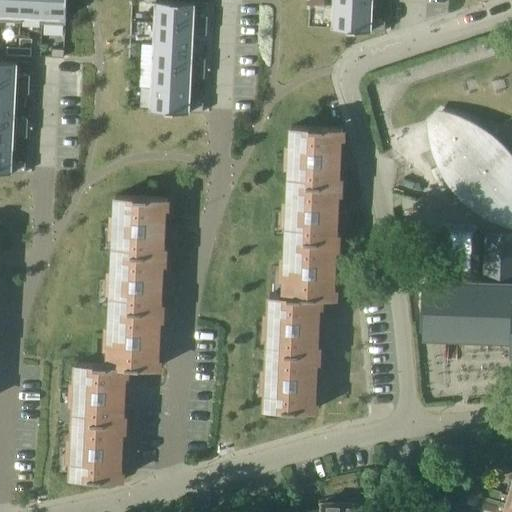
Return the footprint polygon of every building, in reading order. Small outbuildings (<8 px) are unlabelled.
[(21,0),(0,0),(0,13),(21,15),(21,0)] [(21,0),(21,15),(42,16),(43,0),(21,0)] [(66,0),(43,0),(42,16),(66,17),(66,0)] [(167,0),(156,0),(155,22),(207,24),(208,15),(193,14),(194,1),(167,0)] [(347,6),(334,5),(333,28),(385,30),(385,20),(371,19),(371,7),(347,6)] [(207,34),(207,24),(155,22),(154,43),(192,45),(192,33),(207,34)] [(154,43),(153,65),(205,68),(206,58),(191,58),(192,45),(154,43)] [(7,54),(19,55),(19,47),(7,46),(7,54)] [(19,47),(19,55),(31,55),(31,47),(19,47)] [(65,49),(52,48),(52,56),(64,57),(65,49)] [(0,59),(0,82),(30,84),(30,74),(16,74),(17,60),(0,59)] [(205,77),(205,68),(153,65),(152,87),(190,88),(190,76),(205,77)] [(0,82),(0,103),(1,104),(14,105),(15,92),(29,93),(30,84),(0,82)] [(190,88),(152,87),(151,109),(189,111),(203,112),(204,101),(189,101),(190,88)] [(14,117),(14,105),(1,104),(0,103),(0,125),(28,127),(28,117),(14,117)] [(422,286),(421,328),(425,328),(425,336),(511,339),(511,158),(510,156),(507,153),(504,149),(500,145),(497,142),(493,139),(489,136),(485,133),(481,131),(477,128),(472,126),(468,124),(463,122),(458,120),(454,119),(449,118),(444,117),(431,130),(431,133),(432,137),(433,140),(434,144),(435,147),(436,151),(437,154),(438,158),(440,161),(441,164),(443,167),(445,171),(447,174),(449,177),(451,180),(453,183),(455,186),(457,189),(460,191),(462,194),(465,196),(467,199),(470,201),(473,204),(476,206),(479,208),(482,210),(485,212),(488,214),(487,225),(487,231),(485,281),(427,278),(427,286),(422,286)] [(0,147),(12,148),(13,136),(27,136),(28,127),(0,125),(0,147)] [(289,183),(337,185),(337,184),(334,183),(334,177),(338,178),(339,146),(342,146),(343,129),(340,129),(340,128),(323,127),(323,126),(309,126),(292,126),(291,144),(293,144),(292,165),(290,165),(289,183)] [(12,148),(0,147),(0,170),(11,171),(26,172),(26,161),(12,160),(12,148)] [(287,221),(287,238),(334,241),(334,240),(331,239),(331,233),(335,234),(337,202),(339,202),(340,185),(337,185),(289,183),(288,200),(291,200),(290,221),(287,221)] [(114,234),(114,252),(161,254),(161,253),(158,253),(158,247),(162,247),(164,216),(166,216),(167,199),(165,198),(165,197),(147,197),(147,196),(134,195),(134,196),(116,195),(115,213),(118,214),(117,234),(114,234)] [(285,277),(284,294),(284,295),(321,297),(327,297),(326,299),(332,299),(332,296),(328,295),(329,289),(333,289),(334,258),(337,258),(337,241),(334,241),(287,238),(286,256),(288,256),(287,277),(285,277)] [(161,255),(161,254),(114,252),(113,269),(115,269),(114,290),(112,290),(111,308),(159,310),(159,309),(155,309),(156,303),(160,303),(161,271),(164,272),(164,255),(161,255)] [(320,314),(321,297),(284,295),(284,294),(270,294),(269,312),(271,312),(271,333),(268,333),(267,351),(315,353),(315,352),(312,352),(312,346),(316,346),(318,314),(320,314)] [(108,365),(127,366),(139,367),(151,367),(151,369),(157,369),(157,365),(153,365),(153,359),(157,359),(158,327),(161,328),(162,311),(159,311),(159,310),(111,308),(110,325),(112,325),(111,346),(109,346),(108,364),(108,365)] [(315,353),(267,351),(267,368),(269,368),(268,389),(266,389),(265,408),(282,408),(282,409),(296,410),(296,409),(307,410),(307,411),(313,412),(313,408),(309,408),(310,402),(314,402),(315,370),(318,370),(318,353),(315,353)] [(74,402),(74,419),(121,421),(118,420),(118,414),(122,415),(124,383),(126,383),(127,366),(108,365),(108,364),(108,363),(94,363),(76,362),(75,381),(78,381),(77,402),(74,402)] [(121,421),(74,419),(73,437),(75,437),(74,458),(72,458),(71,476),(88,477),(88,478),(102,478),(113,478),(113,480),(119,480),(119,477),(115,476),(116,470),(120,471),(121,439),(124,439),(124,422),(121,422),(121,421)] [(445,436),(432,439),(435,458),(435,463),(434,473),(447,474),(448,455),(445,436)] [(490,487),(487,496),(499,500),(502,492),(502,491),(490,487)] [(511,511),(511,503),(507,502),(499,500),(487,496),(480,494),(477,506),(496,511),(511,511)] [(323,501),(322,511),(364,511),(365,504),(323,501)]
